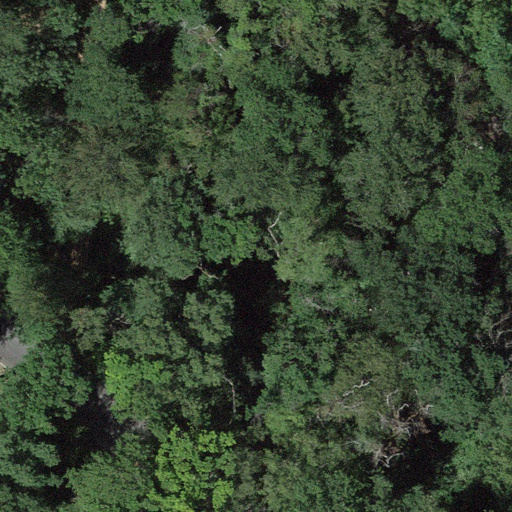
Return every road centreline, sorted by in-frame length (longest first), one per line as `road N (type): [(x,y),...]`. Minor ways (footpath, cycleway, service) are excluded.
road 1 (track): [(0,337),(227,511)]
road 2 (residential): [(511,158),(364,0)]
